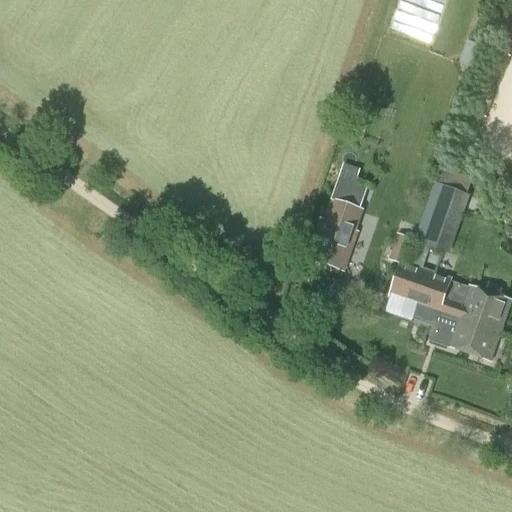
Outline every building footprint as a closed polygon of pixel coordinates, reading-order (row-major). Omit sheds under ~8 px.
[(401,0),(392,29),(429,42),(443,0),(401,0)] [(471,68),(479,46),(464,41),(456,62),(471,68)] [(442,167),(436,183),(466,194),(472,179),(442,167)] [(453,239),(462,213),(447,207),(448,206),(431,200),(416,243),(441,252),(447,236),(453,239)] [(341,249),(316,240),(309,262),(334,270),(341,249)] [(421,273),(429,248),(414,243),(413,243),(409,254),(405,267),(421,273)] [(409,254),(393,249),(388,262),(402,266),(405,267),(409,254)] [(444,302),(451,282),(421,273),(405,267),(402,266),(391,300),(457,322),(448,349),(491,363),(500,337),(492,334),(493,333),(478,329),(479,325),(471,322),(473,317),(461,313),(460,315),(442,309),(444,302)] [(492,334),(500,337),(511,304),(468,290),(462,308),(444,302),(442,309),(460,315),(461,313),(473,317),(471,322),(479,325),(478,329),(493,333),(492,334)] [(193,411),(188,430),(206,436),(211,417),(193,411)] [(93,452),(102,428),(81,420),(72,444),(93,452)] [(271,504),(290,508),(293,496),(274,491),(271,504)]
